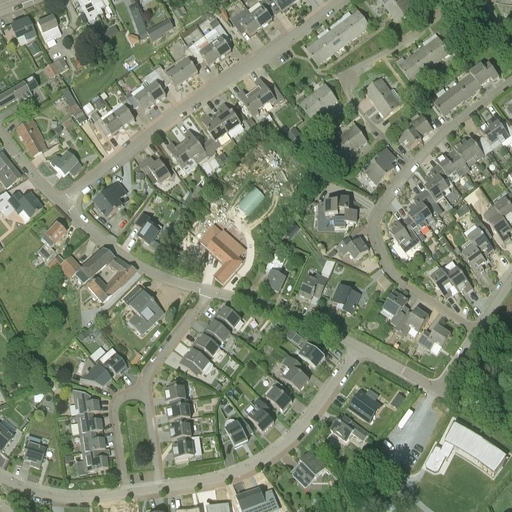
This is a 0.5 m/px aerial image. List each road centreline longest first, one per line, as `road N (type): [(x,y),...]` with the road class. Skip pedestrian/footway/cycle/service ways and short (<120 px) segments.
road 1 (residential): [(61,206),(166,121),(340,0)]
road 2 (residential): [(159,488),(225,476),(270,454),(358,347)]
road 3 (residential): [(410,167),(355,106),(348,82),(421,29),(445,0)]
road 4 (residential): [(473,331),(395,275),(378,252),(376,215),(410,167)]
road 5 (residential): [(209,291),(128,260),(61,206)]
road 6 (residential): [(358,347),(209,291)]
road 7 (residential): [(410,167),(511,81)]
road 8 (residential): [(0,477),(57,497),(126,493)]
road 9 (residential): [(145,395),(148,373),(209,291)]
road 10 (residential): [(145,395),(120,399),(114,409),(126,493)]
